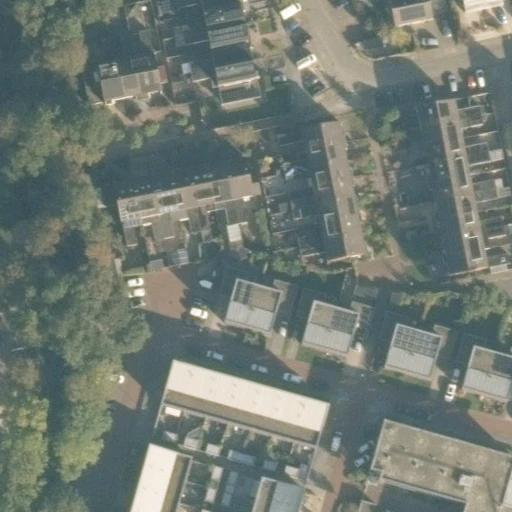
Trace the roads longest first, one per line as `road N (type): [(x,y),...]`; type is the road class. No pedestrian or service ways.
road 1 (residential): [(363,391),(165,332)]
road 2 (residential): [(98,511),(144,347),(165,332)]
road 3 (residential): [(342,64),(361,80),(511,51)]
road 4 (residential): [(511,430),(363,391)]
road 5 (residential): [(329,511),(363,391)]
